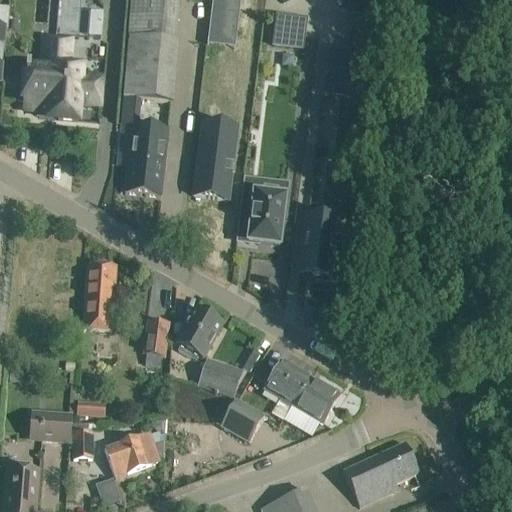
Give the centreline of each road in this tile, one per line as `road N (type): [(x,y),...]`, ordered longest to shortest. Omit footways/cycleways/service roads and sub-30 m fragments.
road 1 (residential): [(407,404),(0,172)]
road 2 (unclassified): [(162,511),(296,463),(407,404)]
road 3 (unclassified): [(478,511),(430,415),(407,404)]
